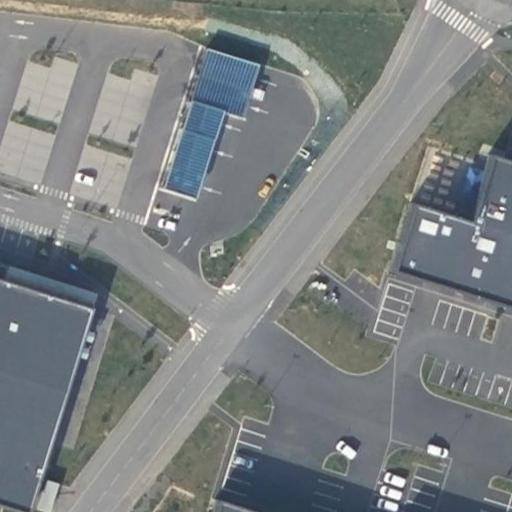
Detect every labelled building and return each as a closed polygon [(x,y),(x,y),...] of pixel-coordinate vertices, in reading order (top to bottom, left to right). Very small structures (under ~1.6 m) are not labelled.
[(259,65),(199,47),(158,190),(199,205),(223,112),(246,119),(259,65)] [(474,224),(417,206),(395,272),(511,305),(511,161),(497,156),(474,224)] [(87,297),(0,271),(0,496),(29,506),(87,297)] [(46,480),(38,509),(47,511),(49,511),(57,483),(46,480)] [(258,511),(220,500),(216,511),(258,511)]
